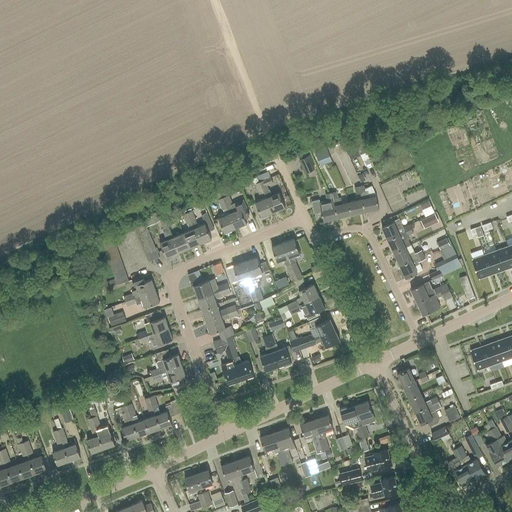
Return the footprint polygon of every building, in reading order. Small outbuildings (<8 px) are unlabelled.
[(357,143),(346,147),(351,159),(361,155),(357,143)] [(316,154),(319,160),(330,156),(327,150),(316,154)] [(311,154),(300,159),(306,173),(315,169),(313,164),(315,163),(311,154)] [(371,157),(370,157),(372,162),(373,162),(380,159),(378,154),(371,157)] [(258,176),(273,212),(286,207),(280,192),(272,195),(270,189),(269,189),(267,185),(273,182),(269,172),(258,176)] [(363,173),(358,175),(361,182),(366,180),(363,173)] [(263,217),(273,212),(258,176),(257,177),(259,182),(255,184),(260,195),(265,192),(267,197),(256,202),(263,217)] [(377,195),(369,197),(368,191),(365,192),(364,185),(359,186),(361,193),(362,199),(363,199),(365,211),(379,208),(377,195)] [(248,223),(245,216),(250,214),(244,200),(232,205),(226,190),(222,192),(237,228),(248,223)] [(349,202),(343,203),(341,197),(338,198),(336,191),(332,192),(338,217),(352,214),(349,202)] [(237,228),(222,192),(217,194),(219,199),(223,210),(224,209),(226,215),(219,218),(225,232),(237,228)] [(328,193),(329,200),(321,202),(320,199),(312,201),(315,206),(314,207),(317,212),(322,211),(324,221),(338,217),(332,192),(328,193)] [(349,202),(352,214),(365,211),(363,199),(362,199),(349,202)] [(429,200),(420,204),(422,209),(431,205),(429,200)] [(423,209),(426,215),(435,211),(432,205),(423,209)] [(202,215),(205,223),(199,226),(196,221),(197,220),(193,210),(188,213),(192,223),(195,228),(201,243),(212,238),(209,232),(215,229),(208,213),(202,215)] [(188,225),(192,223),(188,213),(183,214),(188,225)] [(167,257),(168,258),(174,256),(174,254),(179,252),(173,237),(168,226),(173,224),(169,214),(159,218),(163,228),(167,240),(160,242),(167,257)] [(435,214),(421,220),(425,227),(439,221),(435,214)] [(410,224),(404,227),(402,225),(397,228),(394,221),(382,227),(388,240),(400,234),(406,232),(406,231),(412,228),(410,224)] [(135,229),(137,234),(148,229),(146,224),(135,229)] [(190,247),(201,243),(195,228),(184,232),(190,247)] [(140,239),(150,235),(148,229),(137,234),(140,239)] [(190,247),(184,232),(173,237),(179,252),(190,247)] [(400,234),(388,240),(394,252),(406,247),(412,244),(410,240),(411,240),(408,235),(408,236),(406,232),(400,234)] [(104,245),(115,241),(113,235),(102,239),(104,245)] [(142,245),(153,240),(150,235),(140,239),(142,245)] [(437,243),(441,250),(452,244),(448,237),(437,243)] [(296,273),(291,276),(290,276),(292,282),(303,277),(296,262),(297,262),(294,256),(300,254),(295,238),(283,242),(289,258),(296,273)] [(145,250),(155,246),(153,240),(142,245),(145,250)] [(115,241),(104,245),(106,250),(117,246),(115,241)] [(289,258),(283,242),(272,246),(278,262),(285,259),(287,266),(291,276),(296,273),(289,258)] [(441,269),(459,260),(456,254),(457,253),(452,244),(448,246),(453,255),(437,263),(441,269)] [(495,245),(483,249),(485,254),(492,274),(504,270),(497,250),(495,245)] [(511,255),(508,245),(497,250),(504,270),(511,266),(511,255)] [(117,246),(106,250),(108,256),(119,252),(117,246)] [(147,256),(158,251),(155,246),(145,250),(147,256)] [(415,251),(409,254),(406,247),(394,252),(400,265),(424,254),(422,250),(416,253),(415,251)] [(158,251),(147,256),(149,262),(160,257),(158,251)] [(119,252),(108,256),(110,262),(121,258),(119,252)] [(424,254),(400,265),(407,278),(418,272),(415,266),(421,264),(419,261),(426,258),(424,254)] [(485,254),(472,258),(480,279),(492,274),(485,254)] [(257,257),(245,262),(259,301),(264,299),(260,288),(262,272),(263,272),(257,257)] [(121,258),(110,262),(112,268),(123,264),(121,258)] [(216,264),(219,273),(228,271),(225,261),(216,264)] [(236,272),(231,274),(234,282),(239,280),(239,281),(246,278),(248,283),(246,284),(249,292),(250,292),(254,302),(259,301),(245,262),(233,266),(236,272)] [(266,262),(260,264),(263,272),(269,270),(266,262)] [(123,264),(112,268),(114,273),(125,269),(123,264)] [(125,269),(114,273),(116,279),(127,275),(125,269)] [(440,270),(430,274),(433,280),(442,276),(440,270)] [(129,281),(127,275),(116,279),(118,285),(129,281)] [(124,296),(126,301),(156,290),(152,279),(145,281),(143,275),(133,279),(135,285),(137,285),(139,289),(132,291),(133,293),(124,296)] [(467,299),(475,296),(467,275),(460,278),(467,299)] [(95,286),(97,291),(117,284),(115,278),(95,286)] [(214,279),(194,286),(198,298),(230,287),(228,282),(217,286),(214,279)] [(429,289),(426,291),(423,283),(411,289),(417,302),(432,295),(429,289)] [(298,300),(279,309),(281,314),(285,312),(290,309),(320,296),(314,284),(299,290),(302,297),(298,299),(298,300)] [(437,298),(443,295),(445,300),(453,297),(451,292),(450,292),(446,284),(439,287),(441,291),(434,294),(435,294),(432,296),(432,295),(417,302),(424,315),(441,306),(437,298)] [(230,287),(198,298),(202,309),(218,304),(216,298),(222,296),(231,292),(230,287)] [(156,290),(126,301),(128,306),(137,302),(137,304),(142,303),(141,300),(142,300),(145,307),(160,301),(156,290)] [(275,304),(272,296),(260,301),(263,308),(262,309),(266,317),(270,315),(267,307),(275,304)] [(320,296),(290,309),(292,315),(304,309),(309,320),(320,314),(319,311),(325,308),(320,296)] [(218,304),(202,309),(206,321),(238,309),(236,305),(220,311),(218,304)] [(238,309),(206,321),(211,333),(219,330),(222,338),(234,334),(231,326),(226,328),(223,320),(242,313),(240,309),(238,310),(238,309)] [(123,311),(109,316),(112,325),(127,320),(123,311)] [(147,330),(137,334),(139,339),(169,328),(165,316),(144,324),(147,330)] [(310,321),(313,327),(310,328),(313,335),(303,338),(305,342),(314,339),(335,329),(330,319),(324,321),(321,316),(310,321)] [(282,318),(277,320),(280,328),(285,326),(282,318)] [(169,328),(139,339),(141,343),(151,339),(153,346),(158,344),(173,339),(169,328)] [(255,329),(246,332),(250,341),(259,338),(255,329)] [(305,342),(303,338),(303,337),(297,339),(300,350),(317,344),(323,341),(326,347),(340,340),(335,329),(314,339),(305,342)] [(222,339),(214,342),(216,347),(235,341),(233,336),(235,335),(234,334),(222,338),(222,339)] [(286,347),(279,349),(273,334),(268,335),(279,367),(283,365),(284,367),(292,365),(289,356),(293,355),(289,346),(286,347)] [(266,348),(268,353),(260,356),(266,371),(279,367),(268,335),(263,337),(267,347),(266,348)] [(511,351),(507,338),(495,342),(502,361),(511,357),(511,351)] [(297,339),(291,341),(294,352),(300,350),(297,339)] [(235,341),(216,347),(218,353),(226,350),(230,362),(222,365),(228,384),(241,380),(230,349),(235,347),(237,346),(235,341)] [(495,342),(484,346),(491,365),(502,361),(495,342)] [(484,346),(471,351),(478,370),(491,365),(484,346)] [(235,347),(230,349),(241,380),(254,375),(249,360),(242,362),(240,357),(239,357),(235,347)] [(160,368),(151,371),(152,376),(183,365),(178,354),(171,357),(168,349),(156,354),(158,361),(157,362),(160,368)] [(132,353),(122,357),(125,363),(135,359),(132,353)] [(319,354),(312,357),(314,363),(322,359),(319,354)] [(133,365),(125,368),(128,374),(135,371),(133,365)] [(183,365),(152,376),(154,380),(163,378),(163,379),(169,377),(171,382),(173,388),(185,384),(183,378),(187,377),(183,365)] [(421,378),(428,375),(440,369),(438,365),(435,366),(436,368),(427,372),(426,370),(419,374),(421,378)] [(404,387),(415,381),(409,368),(398,373),(404,387)] [(415,381),(404,387),(410,399),(421,394),(415,381)] [(116,388),(98,395),(102,406),(111,402),(111,401),(119,398),(116,388)] [(421,394),(410,399),(416,412),(427,407),(421,394)] [(145,399),(147,405),(157,401),(155,395),(145,399)] [(69,404),(71,409),(72,409),(74,413),(82,410),(79,400),(69,404)] [(157,401),(147,405),(150,411),(154,410),(159,408),(157,401)] [(359,419),(361,425),(365,424),(375,420),(373,415),(368,401),(354,406),(359,419)] [(439,401),(433,404),(427,407),(416,412),(422,425),(428,422),(430,426),(438,422),(440,418),(436,410),(442,407),(441,406),(442,406),(439,401)] [(125,413),(135,409),(132,403),(123,407),(125,413)] [(60,407),(66,422),(74,419),(71,409),(69,404),(60,407)] [(168,411),(161,413),(159,408),(154,410),(156,415),(161,428),(172,424),(170,417),(176,415),(172,404),(166,406),(168,411)] [(344,424),(347,423),(348,425),(354,428),(357,427),(358,433),(367,430),(365,424),(361,425),(359,419),(354,406),(340,411),(344,424)] [(458,411),(457,410),(455,406),(445,410),(447,416),(458,411)] [(138,437),(134,423),(132,418),(137,416),(135,409),(125,413),(123,414),(127,426),(122,427),(126,441),(138,437)] [(460,417),(458,411),(447,416),(450,422),(460,417)] [(325,436),(326,435),(324,431),(333,428),(329,414),(314,419),(321,439),(325,437),(325,436)] [(93,416),(95,423),(97,429),(104,448),(116,444),(109,425),(102,427),(98,415),(93,416)] [(149,432),(161,428),(156,415),(145,419),(149,432)] [(88,418),(92,430),(95,436),(88,439),(92,452),(104,448),(97,429),(93,416),(88,418)] [(511,429),(511,424),(507,416),(501,420),(507,432),(511,429)] [(138,437),(149,432),(145,419),(134,423),(138,437)] [(321,439),(314,419),(307,421),(307,419),(299,422),(300,424),(305,437),(311,435),(317,454),(321,453),(318,446),(327,443),(325,437),(321,439)] [(492,429),(508,460),(511,457),(511,439),(508,442),(505,436),(502,437),(497,426),(492,429)] [(54,431),(56,437),(66,433),(63,427),(54,431)] [(435,441),(449,434),(446,427),(431,433),(435,441)] [(289,428),(275,432),(282,452),(286,450),(288,457),(279,460),(281,466),(293,462),(288,449),(296,447),(289,428)] [(487,432),(493,441),(486,445),(490,452),(497,466),(508,460),(492,429),(487,432)] [(365,438),(365,437),(369,436),(367,430),(358,433),(361,439),(362,439),(365,438)] [(265,451),(274,448),(277,457),(278,457),(279,460),(288,457),(286,450),(282,452),(275,432),(261,437),(265,451)] [(478,433),(474,435),(479,445),(485,442),(480,432),(478,433)] [(66,433),(56,437),(58,443),(63,441),(67,440),(68,439),(66,433)] [(342,437),(346,448),(353,446),(349,434),(342,437)] [(476,458),(483,455),(472,434),(465,437),(476,458)] [(346,448),(342,437),(336,439),(340,450),(346,448)] [(363,442),(360,443),(363,452),(369,450),(365,438),(362,439),(363,442)] [(29,439),(24,441),(28,454),(33,452),(29,439)] [(76,443),(69,445),(67,440),(63,441),(65,447),(69,460),(81,456),(76,443)] [(24,455),(28,454),(24,441),(19,443),(24,455)] [(329,450),(327,443),(318,446),(321,453),(329,450)] [(457,448),(473,479),(485,473),(477,459),(472,461),(469,455),(468,456),(462,445),(457,448)] [(65,447),(53,451),(58,464),(69,460),(65,447)] [(347,449),(350,457),(357,455),(354,447),(347,449)] [(6,448),(1,450),(6,463),(11,461),(6,448)] [(453,450),(458,460),(449,465),(448,465),(453,473),(455,471),(462,485),(473,479),(457,448),(453,450)] [(379,468),(392,465),(390,457),(389,458),(387,449),(374,452),(367,455),(370,470),(379,468)] [(42,455),(31,459),(35,472),(47,468),(42,455)] [(236,461),(241,474),(255,469),(250,456),(236,461)] [(31,459),(19,463),(24,476),(35,472),(31,459)] [(307,462),(310,473),(317,471),(313,460),(307,462)] [(226,479),(236,476),(240,488),(249,485),(247,479),(243,480),(241,474),(236,461),(222,466),(226,479)] [(310,473),(307,462),(301,464),(305,475),(310,473)] [(19,463),(8,467),(12,480),(24,476),(19,463)] [(0,482),(1,485),(12,480),(8,467),(0,469),(0,482)] [(359,469),(340,474),(342,485),(362,480),(359,469)] [(197,474),(201,487),(213,483),(208,470),(197,474)] [(189,491),(201,487),(197,474),(185,478),(189,491)] [(374,498),(377,497),(385,495),(399,492),(397,485),(396,485),(394,476),(381,479),(382,482),(371,485),(374,498)] [(267,481),(271,491),(281,488),(279,483),(274,484),(273,480),(267,481)] [(251,491),(249,485),(240,488),(242,494),(251,491)] [(238,504),(233,490),(225,493),(230,507),(238,504)] [(200,501),(189,504),(191,510),(197,509),(197,511),(202,511),(209,510),(208,505),(212,503),(208,491),(198,495),(200,501)] [(212,497),(216,508),(225,505),(221,493),(212,497)] [(358,508),(370,505),(368,498),(356,501),(358,508)] [(143,499),(132,504),(134,511),(155,511),(151,502),(145,505),(143,499)] [(257,500),(241,507),(242,511),(257,511),(262,510),(257,500)]
